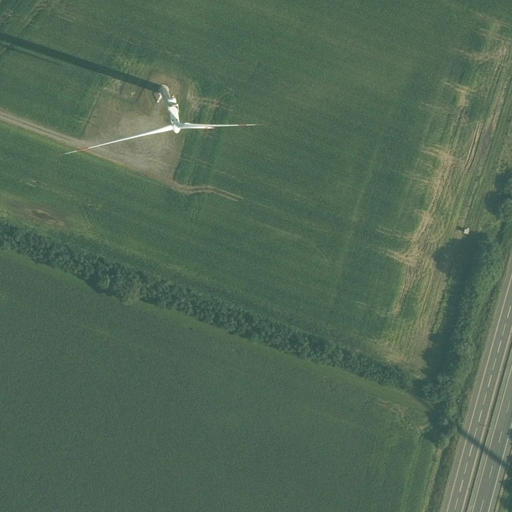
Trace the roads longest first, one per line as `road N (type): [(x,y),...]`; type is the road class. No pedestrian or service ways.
road 1 (motorway): [(511,308),(455,511)]
road 2 (track): [(154,172),(0,114)]
road 3 (motorway): [(478,511),(511,391)]
